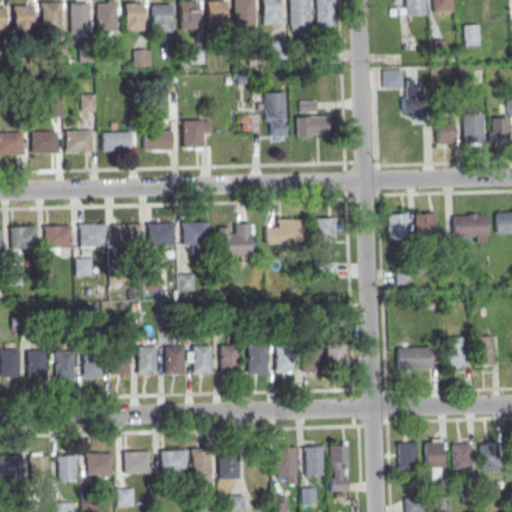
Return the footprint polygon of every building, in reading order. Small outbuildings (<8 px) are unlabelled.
[(234,0),(252,0),(253,25),(234,26),(234,0)] [(261,0),(280,0),(280,25),(261,25),(261,0)] [(288,0),(307,0),(308,25),(288,25),(288,0)] [(313,0),(332,0),(332,23),(314,23),(313,0)] [(403,0),(423,0),(424,15),(404,16),(403,0)] [(430,0),(451,0),(452,11),(431,12),(430,0)] [(206,1),(225,1),(225,28),(206,29),(206,1)] [(41,3),(59,2),(59,30),(41,31),(41,3)] [(178,2),(196,2),(197,30),(178,30),(178,2)] [(69,3),(87,3),(87,31),(69,31),(69,3)] [(94,4),(115,3),(115,31),(95,31),(94,4)] [(123,4),(142,3),(142,31),(123,31),(123,4)] [(151,4),(169,4),(170,32),(151,32),(151,4)] [(13,7),(31,6),(31,34),(13,35),(13,7)] [(477,24),(462,24),(462,45),(477,45),(477,24)] [(283,39),(270,39),(270,58),(283,58),(283,39)] [(133,63),(147,63),(147,50),(133,50),(133,63)] [(380,69),(380,87),(399,87),(399,69),(380,69)] [(401,111),(422,111),(422,86),(401,86),(401,111)] [(283,135),(283,91),(263,91),(263,135),(283,135)] [(78,94),(78,111),(92,111),(92,94),(78,94)] [(298,110),(314,110),(314,102),(298,102),(298,110)] [(481,114),(461,114),(461,143),(481,143),(481,114)] [(326,136),(326,116),(294,116),(294,136),(326,136)] [(490,117),(490,143),(507,143),(507,117),(490,117)] [(181,121),(200,120),(200,121),(209,121),(209,132),(200,133),(200,148),(182,148),(181,121)] [(434,120),(434,143),(452,143),(452,120),(434,120)] [(142,131),(170,130),(170,150),(142,151),(142,131)] [(64,131),(88,131),(89,152),(64,152),(64,131)] [(30,132),(54,132),(55,153),(30,153),(30,132)] [(100,132),(128,132),(129,151),(101,152),(100,132)] [(0,133),(20,133),(20,154),(0,154),(0,133)] [(494,213),(511,211),(511,233),(495,234),(494,213)] [(413,214),(414,239),(435,239),(434,213),(413,214)] [(386,215),(386,240),(407,239),(406,214),(386,215)] [(451,217),(485,215),(486,236),(452,237),(451,217)] [(307,219),(307,241),(333,240),(333,218),(307,219)] [(276,219),(277,227),(264,227),(264,243),(278,243),(278,241),(302,241),(302,219),(276,219)] [(146,224),(146,245),(172,245),(171,223),(146,224)] [(180,223),(180,245),(206,244),(205,223),(180,223)] [(78,225),(78,246),(104,246),(104,224),(78,225)] [(112,224),(112,246),(138,246),(137,224),(112,224)] [(216,228),(217,257),(249,256),(247,224),(233,224),(233,234),(228,234),(227,227),(216,228)] [(9,227),(9,248),(35,248),(35,226),(9,227)] [(43,226),(43,248),(69,247),(68,226),(43,226)] [(74,258),(89,258),(89,275),(75,275),(74,258)] [(313,263),(334,262),(335,279),(314,280),(313,263)] [(5,268),(20,268),(20,284),(6,285),(5,268)] [(394,268),(409,268),(410,285),(395,285),(394,268)] [(143,274),(158,273),(159,290),(144,290),(143,274)] [(177,274),(191,274),(192,291),(177,291),(177,274)] [(267,307),(282,306),(282,323),(268,324),(267,307)] [(471,337),(491,336),(492,363),(473,364),(471,337)] [(444,338),(463,337),(464,365),(445,365),(444,338)] [(300,344),(318,344),(319,372),(301,372),(300,344)] [(324,344),(342,344),(343,372),(325,372),(324,344)] [(245,345),(263,345),(264,373),(246,373),(245,345)] [(273,345),(291,345),(291,373),(273,373),(273,345)] [(136,347),(154,346),(154,374),(136,374),(136,347)] [(163,347),(181,346),(182,374),(163,375),(163,347)] [(190,346),(208,346),(209,374),(190,374),(190,346)] [(217,346),(235,346),(236,374),(218,374),(217,346)] [(108,347),(126,347),(127,375),(109,375),(108,347)] [(395,347),(395,368),(429,368),(429,347),(395,347)] [(0,349),(16,349),(16,377),(0,377),(0,349)] [(80,350),(98,349),(99,377),(81,378),(80,350)] [(25,351),(43,351),(44,379),(26,379),(25,351)] [(53,352),(71,352),(71,380),(53,380),(53,352)] [(423,473),(442,473),(442,438),(423,438),(423,473)] [(396,442),(396,467),(414,467),(414,442),(396,442)] [(450,466),(468,466),(468,442),(450,442),(450,466)] [(328,446),(346,446),(346,474),(328,474),(328,446)] [(491,446),(480,448),(483,461),(494,458),(491,446)] [(216,447),(234,447),(234,475),(216,475),(216,447)] [(303,447),(321,447),(321,475),(303,475),(303,447)] [(275,448),(293,448),(294,476),(276,476),(275,448)] [(190,449),(208,449),(209,477),(191,477),(190,449)] [(159,451),(184,451),(184,472),(159,472),(159,451)] [(122,452),(147,452),(148,473),(123,473),(122,452)] [(85,454),(110,453),(110,475),(85,475),(85,454)] [(28,456),(46,455),(46,483),(28,484),(28,456)] [(0,456),(18,456),(18,477),(0,477),(0,456)] [(56,456),(74,456),(74,484),(56,484),(56,456)] [(299,487),(314,487),(314,504),(300,504),(299,487)] [(116,490),(131,489),(131,505),(116,506),(116,490)] [(80,493),(95,493),(95,509),(80,509),(80,493)] [(227,511),(227,496),(242,495),(242,511),(227,511)] [(271,511),(271,497),(285,497),(285,511),(271,511)] [(403,511),(403,498),(419,497),(419,511),(403,511)] [(25,511),(25,503),(40,502),(40,511),(25,511)] [(52,511),(52,502),(67,502),(67,511),(52,511)]
